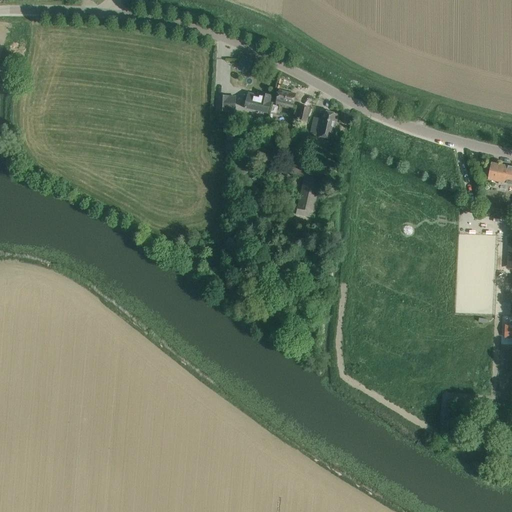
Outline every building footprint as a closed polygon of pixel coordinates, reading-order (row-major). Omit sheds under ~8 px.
[(243,55),(239,64),(249,68),(253,60),(243,55)] [(292,107),(295,94),(280,90),(277,103),(292,107)] [(248,93),(245,108),(268,114),(271,102),(270,102),(271,96),(259,93),(258,96),(248,93)] [(229,97),(218,96),(217,111),(235,112),(236,97),(229,97)] [(306,121),(307,117),(309,108),(301,106),(298,120),(306,121)] [(332,140),(338,114),(323,111),(320,123),(313,122),(310,134),(318,136),(332,140)] [(241,182),(256,172),(245,155),(230,166),(241,182)] [(511,184),(511,167),(491,163),(488,179),(511,184)] [(320,181),(308,178),(310,169),(293,165),(290,174),(304,177),(296,214),(312,218),(320,181)]
